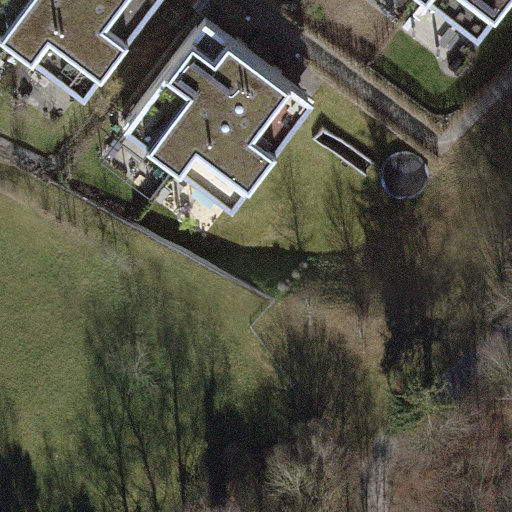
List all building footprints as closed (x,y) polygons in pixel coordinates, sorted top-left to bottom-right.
[(81,0),(5,0),(0,7),(0,35),(33,62),(81,0)] [(81,0),(33,62),(87,104),(167,0),(81,0)] [(441,0),(479,30),(502,0),(441,0)] [(269,49),(220,10),(127,131),(177,169),(269,49)] [(269,49),(177,169),(231,210),(323,89),(269,49)]
